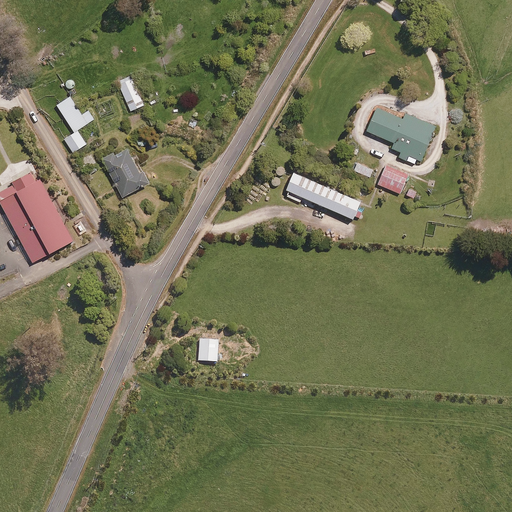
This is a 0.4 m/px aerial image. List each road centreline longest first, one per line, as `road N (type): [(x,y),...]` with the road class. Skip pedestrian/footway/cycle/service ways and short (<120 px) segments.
road 1 (secondary): [(323,0),(151,295)]
road 2 (unclassified): [(151,295),(0,61)]
road 3 (secondary): [(151,295),(55,511)]
